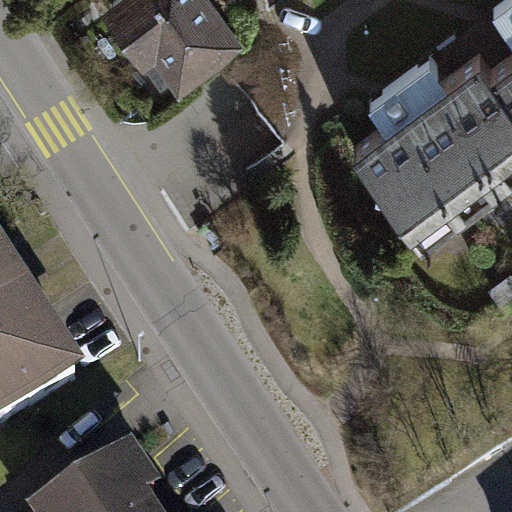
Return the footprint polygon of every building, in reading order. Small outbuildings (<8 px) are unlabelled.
[(209,0),(116,0),(112,3),(146,50),(158,41),(181,72),(234,33),(209,0)] [(511,31),(511,50),(485,70),(511,107),(511,0),(505,0),(495,8),(511,31)] [(511,107),(485,70),(477,60),(450,79),(434,57),(374,101),(389,123),(354,149),(417,235),(511,165),(511,107)] [(0,256),(0,422),(75,375),(0,256)] [(156,511),(169,502),(138,457),(56,511),(156,511)]
